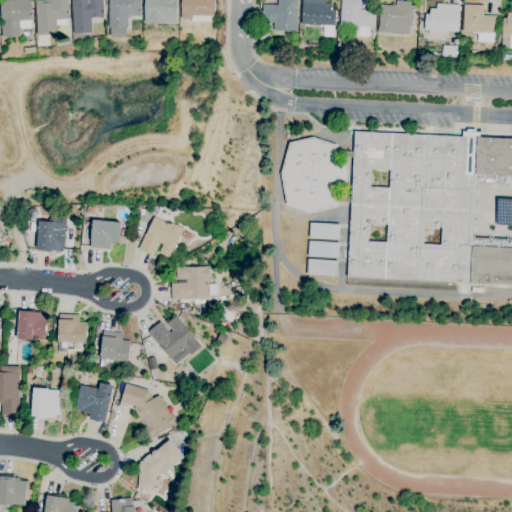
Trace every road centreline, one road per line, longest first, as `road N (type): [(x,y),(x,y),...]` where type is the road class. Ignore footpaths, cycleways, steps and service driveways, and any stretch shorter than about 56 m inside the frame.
road 1 (residential): [(266,82),(292,105),(511,115)]
road 2 (residential): [(511,94),(266,82)]
road 3 (residential): [(77,282),(114,307),(143,299),(138,277),(127,272),(77,282)]
road 4 (residential): [(56,453),(70,473),(84,477),(102,477),(112,461),(97,443),(76,441),(56,453)]
